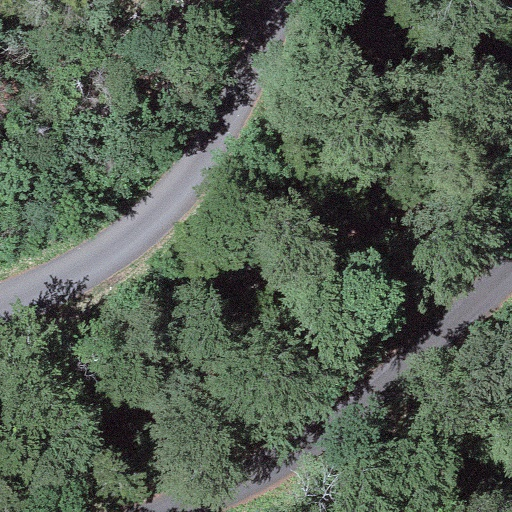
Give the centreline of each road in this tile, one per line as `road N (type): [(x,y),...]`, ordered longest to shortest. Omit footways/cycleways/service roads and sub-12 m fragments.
road 1 (unclassified): [(287,0),(228,116),(172,198),(86,267),(0,307)]
road 2 (unclassified): [(172,511),(279,462),(347,419),(511,275)]
